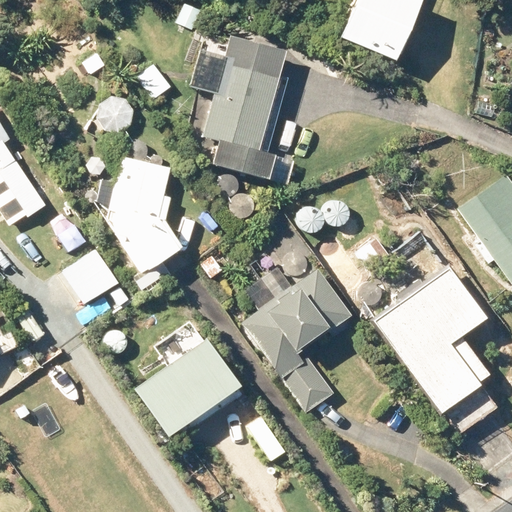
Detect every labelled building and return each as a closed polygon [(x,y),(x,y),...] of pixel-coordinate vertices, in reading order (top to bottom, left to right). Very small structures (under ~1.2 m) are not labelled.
[(414,0),(353,0),(337,39),(392,61),(417,1),(414,0)] [(16,7),(2,16),(8,27),(23,17),(16,7)] [(59,99),(126,43),(113,29),(89,50),(69,27),(48,45),(62,62),(42,78),(59,99)] [(206,85),(214,87),(199,137),(215,142),(209,164),(264,181),(271,157),(263,154),(285,79),(213,58),(206,85)] [(134,78),(150,100),(168,87),(151,65),(134,78)] [(93,118),(90,120),(98,132),(101,130),(115,134),(127,126),(131,112),(123,100),(109,96),(97,104),(93,118)] [(478,100),(475,113),(491,117),(494,105),(478,100)] [(144,269),(131,277),(142,294),(169,276),(159,261),(178,249),(161,225),(167,198),(161,196),(167,168),(117,157),(106,210),(111,211),(108,227),(113,236),(123,238),(144,269)] [(374,175),(381,186),(392,178),(385,167),(374,175)] [(477,242),(472,245),(485,264),(490,260),(511,290),(511,185),(510,186),(503,176),(455,210),(477,242)] [(354,253),(362,266),(343,279),(353,293),(370,282),(363,271),(386,255),(375,239),(354,253)] [(267,361),(262,364),(270,375),(274,372),(302,412),(330,393),(304,356),(299,360),(292,351),(315,335),(317,338),(327,330),(331,336),(341,329),(337,323),(347,316),(315,269),(288,287),(274,268),(242,290),(257,311),(240,323),(267,361)] [(446,268),(371,322),(438,414),(439,413),(455,435),(493,407),(475,383),(485,376),(457,337),(483,318),(446,268)] [(14,317),(30,342),(41,335),(25,310),(14,317)] [(126,330),(104,327),(101,353),(123,356),(126,330)] [(203,340),(131,390),(165,438),(184,425),(188,431),(229,401),(225,396),(236,388),(203,340)] [(49,388),(73,422),(94,407),(70,373),(49,388)] [(72,428),(64,432),(67,440),(75,436),(72,428)] [(86,450),(79,439),(65,448),(71,459),(86,450)]
